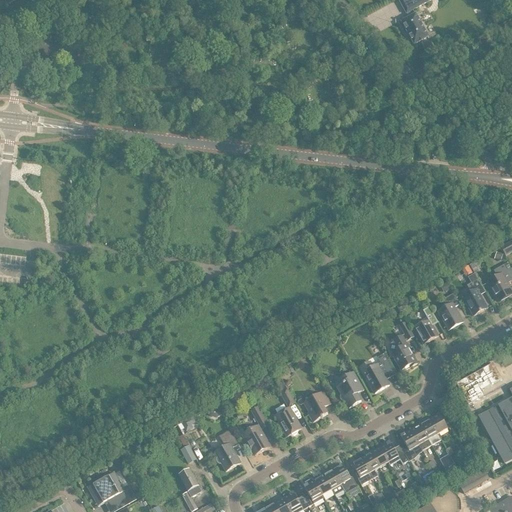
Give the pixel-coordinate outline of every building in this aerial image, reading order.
[(407,13),(409,17),(401,22),(413,45),(427,37),(415,14),(414,15),(412,10),(430,0),(399,0),(398,0),(406,14),(407,13)] [(506,257),(511,253),(511,243),(501,249),(506,257)] [(511,280),(511,279),(511,266),(509,261),(493,270),(497,277),(488,282),(499,302),(511,294),(511,292),(506,283),(511,280)] [(467,285),(471,292),(462,297),(473,316),(487,308),(480,295),(485,292),(474,274),(468,277),(471,283),(467,285)] [(462,323),(454,308),(460,304),(453,294),(443,300),(447,307),(438,312),(449,330),(462,323)] [(423,311),(429,321),(414,329),(423,345),(438,337),(432,326),(438,323),(429,307),(423,311)] [(411,353),(413,352),(410,346),(408,347),(404,340),(407,339),(407,340),(413,337),(405,323),(399,326),(404,335),(393,341),(394,342),(389,345),(388,348),(401,371),(403,370),(404,372),(417,364),(411,353)] [(389,378),(396,374),(384,354),(377,358),(380,363),(372,368),(369,362),(360,368),(375,394),(389,386),(385,379),(388,377),(389,378)] [(468,405),(484,396),(481,391),(502,380),(494,364),(457,384),(468,405)] [(343,384),(337,387),(341,395),(340,396),(339,398),(340,399),(341,401),(343,401),(344,401),(348,408),(361,401),(355,391),(361,388),(353,373),(346,376),(341,379),(343,384)] [(511,388),(509,390),(511,395),(511,398),(499,406),(498,405),(498,406),(499,408),(494,411),(493,409),(479,417),(480,417),(481,417),(488,431),(488,432),(488,433),(489,432),(489,433),(497,447),(496,448),(497,448),(498,449),(498,448),(505,462),(506,463),(505,463),(505,464),(511,460),(511,388)] [(288,407),(294,403),(287,391),(281,395),(288,407)] [(323,418),(322,417),(327,414),(324,408),(330,404),(323,392),(317,396),(314,391),(308,395),(310,399),(304,403),(309,413),(308,413),(313,422),(321,418),(321,419),(323,418)] [(261,429),(267,425),(255,404),(251,407),(253,410),(251,411),(261,429)] [(294,418),(289,408),(275,416),(280,425),(280,427),(281,429),(283,430),(285,430),(288,436),(287,437),(290,435),(293,436),(297,434),(298,431),(301,429),(296,421),(295,422),(293,419),(294,418)] [(439,414),(429,420),(437,435),(447,429),(439,414)] [(419,425),(428,440),(431,446),(441,441),(437,435),(429,420),(419,425)] [(419,445),(422,451),(431,446),(428,440),(419,425),(410,430),(419,445)] [(269,447),(258,426),(242,435),(247,444),(247,445),(249,448),(250,448),(254,456),(269,447)] [(399,446),(408,462),(414,459),(419,453),(422,451),(419,445),(410,430),(400,436),(404,443),(399,446)] [(221,464),(226,472),(240,464),(232,448),(238,445),(230,431),(219,437),(225,447),(215,453),(217,457),(216,459),(216,461),(217,463),(219,464),(221,464)] [(187,462),(195,458),(184,439),(176,444),(187,462)] [(402,465),(408,462),(399,446),(394,449),(390,442),(380,448),(388,463),(390,466),(399,460),(402,465)] [(380,448),(371,453),(379,468),(388,463),(380,448)] [(361,458),(373,479),(378,476),(375,471),(379,468),(371,453),(361,458)] [(165,458),(154,464),(162,479),(151,486),(150,485),(149,485),(150,487),(145,489),(151,499),(156,496),(163,509),(164,509),(163,507),(177,499),(178,501),(179,500),(172,487),(179,483),(181,487),(181,486),(165,458)] [(359,478),(357,480),(361,486),(373,479),(361,458),(351,464),(359,478)] [(441,476),(436,466),(432,461),(429,463),(432,469),(437,478),(441,476)] [(452,461),(443,466),(446,471),(455,466),(452,461)] [(332,470),(341,485),(351,480),(342,464),(332,470)] [(187,490),(182,494),(191,511),(197,508),(190,496),(201,490),(197,484),(198,484),(189,468),(178,474),(187,490)] [(488,480),(482,468),(457,482),(464,494),(488,480)] [(332,470),(323,475),(334,496),(344,490),(341,485),(332,470)] [(313,481),(324,499),(325,501),(334,496),(323,475),(313,481)] [(98,500),(101,505),(107,502),(112,511),(114,511),(137,500),(129,485),(123,488),(118,479),(107,485),(104,479),(88,488),(96,501),(98,500)] [(307,483),(307,484),(303,486),(307,493),(302,496),(308,507),(324,499),(313,481),(312,481),(312,480),(311,480),(307,482),(307,483)] [(419,482),(411,486),(414,491),(421,487),(419,482)] [(300,511),(303,510),(308,507),(302,496),(297,499),(293,492),(290,494),(289,492),(283,496),(284,497),(283,498),(291,511),(300,511)] [(389,502),(396,498),(394,493),(387,497),(389,502)] [(511,511),(511,497),(506,501),(505,501),(491,509),(492,511),(511,511)] [(291,511),(283,498),(274,503),(278,511),(291,511)] [(381,501),(372,506),(375,510),(383,505),(381,501)] [(278,511),(274,503),(264,509),(266,511),(278,511)]
